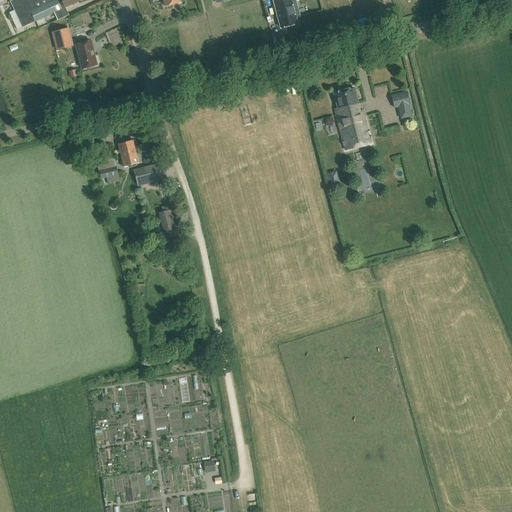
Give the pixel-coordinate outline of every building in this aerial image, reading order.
[(54,0),(12,0),(10,1),(22,26),(54,12),(57,20),(69,14),(66,8),(79,1),(78,0),(54,0)] [(295,0),(275,0),(273,0),(280,27),(297,23),(292,1),(295,0)] [(56,50),(73,46),(69,27),(52,32),(56,50)] [(82,69),(97,65),(90,39),(75,43),(82,69)] [(360,111),(354,87),(334,92),(338,107),(335,108),(345,150),(371,143),(370,137),(368,137),(367,131),(368,130),(363,110),(360,111)] [(406,92),(391,96),(394,107),(409,104),(406,92)] [(255,113),(249,114),(251,124),(257,123),(255,113)] [(376,120),(373,121),(372,115),(367,116),(370,127),(377,125),(376,120)] [(124,166),(138,162),(133,140),(119,143),(124,166)] [(77,155),(83,154),(81,146),(75,147),(77,155)] [(361,198),(380,192),(372,165),(367,167),(363,154),(356,156),(354,152),(347,154),(361,198)] [(137,185),(162,178),(158,163),(133,169),(137,185)] [(338,178),(336,171),(327,173),(329,180),(338,178)] [(168,210),(167,206),(161,207),(162,211),(159,212),(165,236),(178,234),(171,209),(168,210)] [(139,445),(139,453),(150,453),(150,444),(139,445)] [(203,463),(204,474),(214,473),(214,463),(203,463)] [(200,470),(173,472),(174,484),(201,483),(200,470)]
